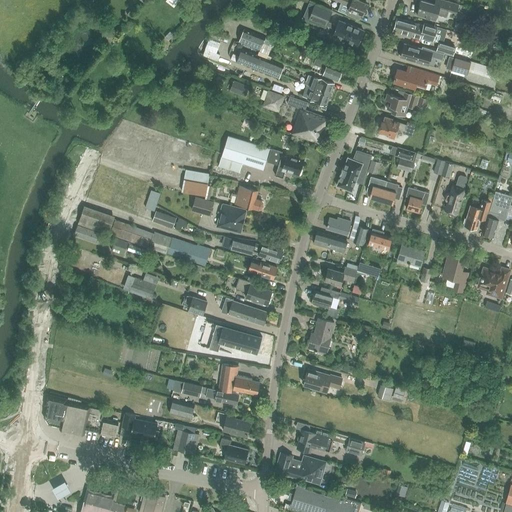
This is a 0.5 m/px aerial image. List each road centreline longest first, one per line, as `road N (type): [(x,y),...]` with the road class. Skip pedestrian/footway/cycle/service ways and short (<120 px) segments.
road 1 (residential): [(262,492),(278,366),(319,197)]
road 2 (residential): [(25,443),(48,262),(86,164)]
road 3 (residential): [(262,492),(25,443)]
road 4 (residential): [(319,197),(393,0)]
road 5 (residential): [(319,197),(511,256)]
